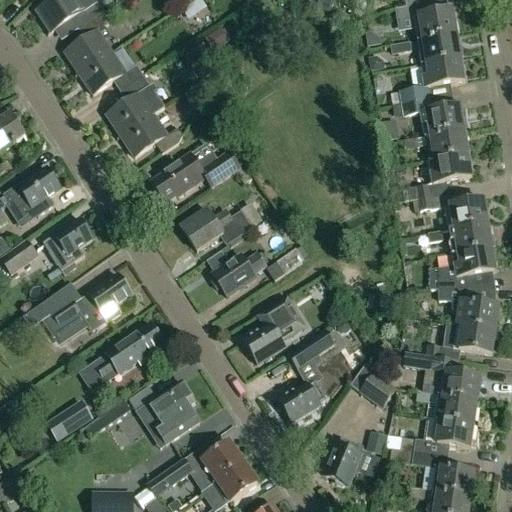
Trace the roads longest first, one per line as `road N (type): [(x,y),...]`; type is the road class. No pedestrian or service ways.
road 1 (residential): [(312,511),(0,44)]
road 2 (residential): [(488,0),(511,132)]
